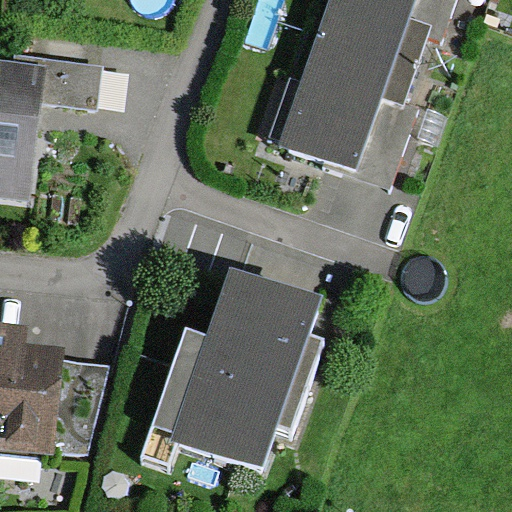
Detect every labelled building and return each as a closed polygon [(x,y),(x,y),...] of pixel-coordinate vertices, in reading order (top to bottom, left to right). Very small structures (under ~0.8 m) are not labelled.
[(448,0),(338,0),(323,44),(420,80),(448,0)] [(420,80),(323,44),(284,151),(381,187),(420,80)] [(15,85),(0,83),(0,216),(32,220),(43,108),(87,112),(91,72),(17,65),(15,85)] [(333,324),(236,290),(212,357),(188,348),(151,451),(272,494),(333,324)] [(97,365),(0,356),(0,454),(89,463),(97,365)]
